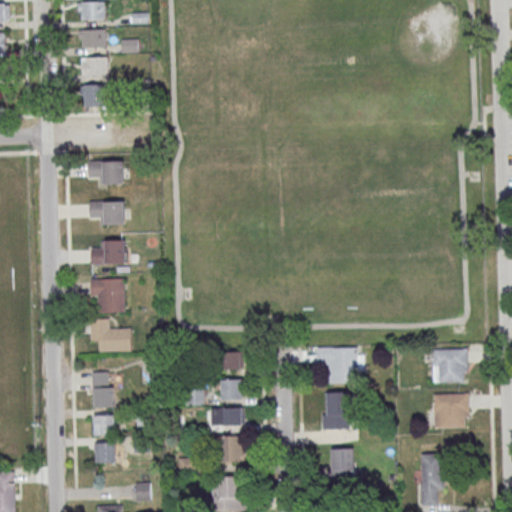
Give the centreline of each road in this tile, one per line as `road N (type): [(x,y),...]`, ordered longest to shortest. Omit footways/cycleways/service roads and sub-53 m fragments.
road 1 (residential): [(511,511),(496,0)]
road 2 (residential): [(56,511),(42,0)]
road 3 (residential): [(289,511),(287,348)]
